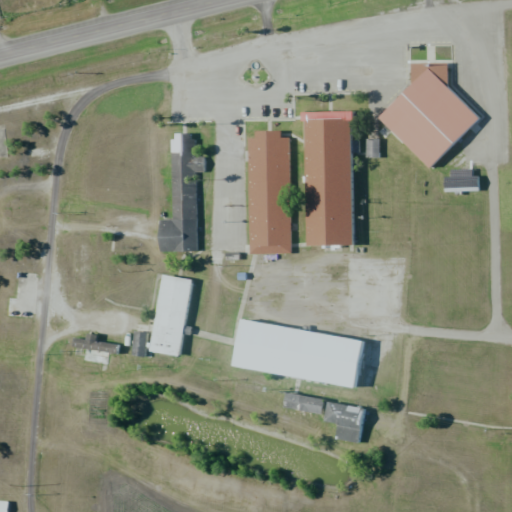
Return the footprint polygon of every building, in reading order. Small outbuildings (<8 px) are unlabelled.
[(486,119),(440,169),(389,121),(435,72),(486,119)] [(313,128),(358,126),(361,247),(316,248),(313,128)] [(252,253),(293,253),(292,136),(284,136),(284,130),(251,130),(252,253)] [(199,251),(198,172),(207,171),(207,157),(197,157),(197,132),(174,133),(175,218),(162,218),(163,251),(199,251)] [(93,282),(93,243),(78,243),(78,282),(93,282)] [(187,356),(158,351),(170,279),(199,283),(187,356)] [(372,345),(364,390),(245,370),(253,324),(372,345)] [(146,356),(150,333),(138,331),(134,353),(146,356)] [(95,350),(87,350),(87,359),(95,359),(95,350)] [(287,405),(324,415),(328,400),(291,391),(287,405)] [(368,408),(331,401),(328,419),(341,422),(338,438),(361,442),(368,408)]
